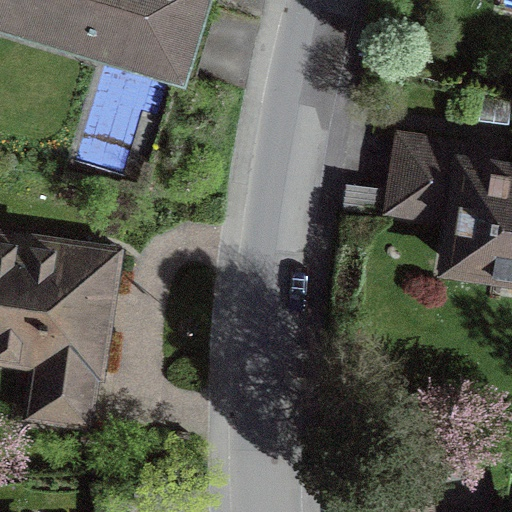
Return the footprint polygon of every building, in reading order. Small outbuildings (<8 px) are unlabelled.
[(179,71),(182,60),(200,0),(0,0),(0,16),(16,22),(103,48),(179,71)] [(388,208),(455,217),(448,262),(511,271),(511,167),(466,160),(469,144),(399,133),(391,188),(391,190),(388,208)] [(391,188),(345,181),(341,207),(387,214),(388,208),(391,188)] [(0,336),(38,342),(27,414),(87,423),(96,366),(101,366),(117,254),(0,236),(0,336)] [(424,511),(422,477),(357,480),(358,511),(424,511)]
